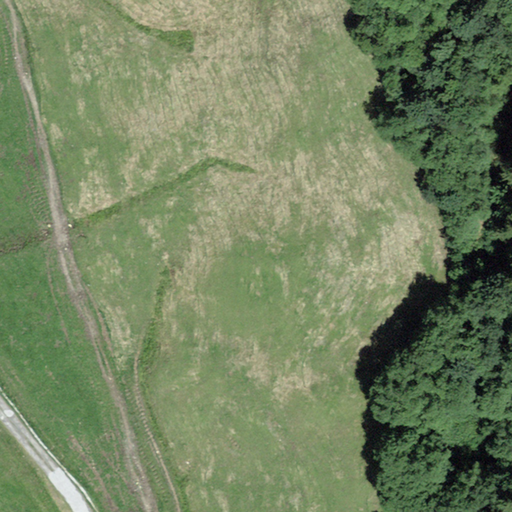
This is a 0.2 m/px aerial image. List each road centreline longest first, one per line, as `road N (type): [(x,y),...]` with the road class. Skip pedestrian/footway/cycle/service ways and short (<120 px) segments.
road 1 (track): [(151,511),(71,272),(2,0)]
road 2 (track): [(86,511),(0,406)]
